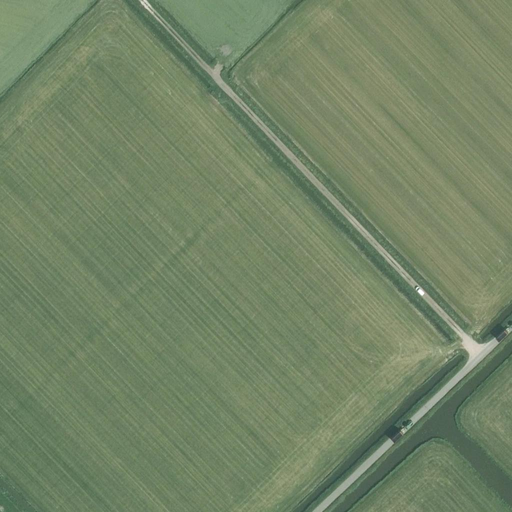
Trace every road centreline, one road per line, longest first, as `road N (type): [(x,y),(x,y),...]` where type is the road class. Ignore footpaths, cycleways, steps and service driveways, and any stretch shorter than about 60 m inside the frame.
road 1 (track): [(213,75),(480,354)]
road 2 (unclassified): [(318,511),(511,327)]
road 3 (track): [(178,0),(216,31),(227,52),(281,0)]
